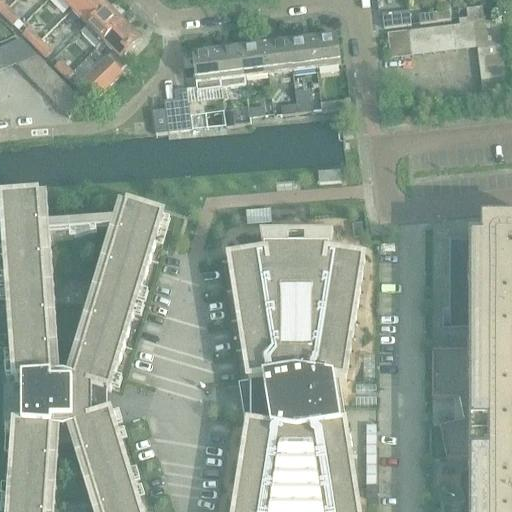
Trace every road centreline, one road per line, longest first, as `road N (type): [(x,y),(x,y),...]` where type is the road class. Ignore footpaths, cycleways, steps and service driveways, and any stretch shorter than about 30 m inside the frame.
road 1 (residential): [(511,134),(378,145),(385,212),(407,210)]
road 2 (residential): [(150,0),(173,21),(352,2)]
road 3 (residential): [(467,66),(365,80),(352,2)]
